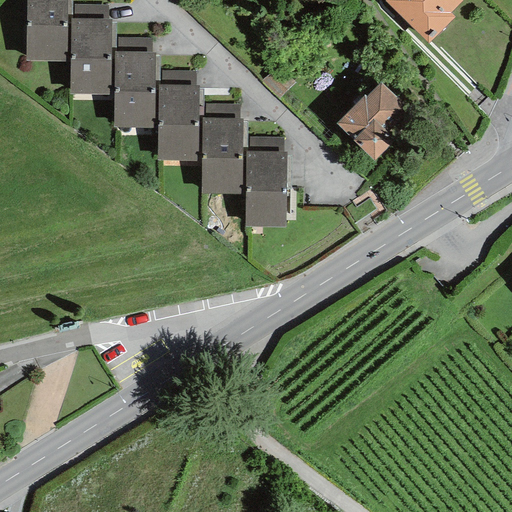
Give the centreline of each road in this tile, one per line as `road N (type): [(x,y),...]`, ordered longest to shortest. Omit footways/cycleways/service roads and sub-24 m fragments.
road 1 (motorway): [(511,487),(296,332),(0,156)]
road 2 (tertiary): [(0,493),(511,170)]
road 3 (motorway): [(0,297),(241,433),(353,511)]
